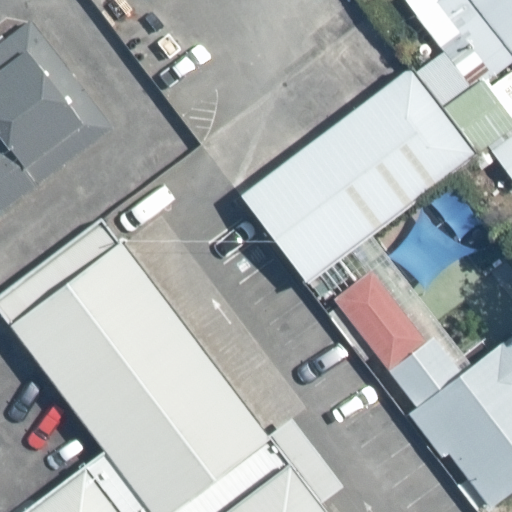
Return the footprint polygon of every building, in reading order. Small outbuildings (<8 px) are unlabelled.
[(511,0),(423,0),(410,10),(436,44),(404,68),(470,155),(511,123),(511,0)] [(0,206),(105,126),(25,24),(0,43),(0,206)] [(454,178),(378,78),(222,197),(298,297),(454,178)] [(511,181),(511,134),(490,151),(511,181)] [(316,511),(105,235),(0,314),(0,328),(101,460),(32,511),(316,511)] [(511,468),(511,356),(484,320),(381,398),(463,505),(511,468)]
